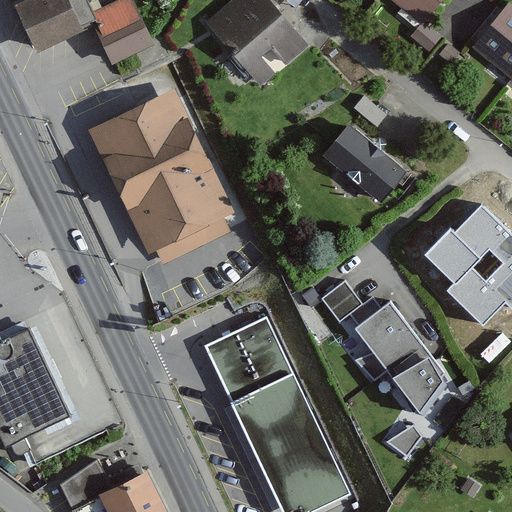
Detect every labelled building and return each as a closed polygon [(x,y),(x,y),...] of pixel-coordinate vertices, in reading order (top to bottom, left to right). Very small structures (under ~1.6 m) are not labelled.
[(108,0),(90,9),(85,0),(19,0),(15,2),(21,14),(38,51),(79,31),(85,28),(82,23),(92,18),(111,58),(152,39),(132,0),(108,0)] [(85,0),(90,9),(108,0),(85,0)] [(308,49),(265,0),(238,0),(208,26),(263,89),(308,49)] [(393,0),(427,27),(448,0),(393,0)] [(511,8),(476,55),(511,82),(511,8)] [(237,215),(178,87),(92,127),(152,255),(237,215)] [(364,96),(355,108),(378,125),(387,112),(364,96)] [(409,176),(350,130),(326,161),(385,207),(409,176)] [(464,213),(452,203),(441,217),(454,226),(464,213)] [(511,208),(496,227),(511,240),(492,264),(511,280),(511,208)] [(379,307),(372,297),(363,304),(344,281),(324,296),(341,317),(351,308),(361,321),(358,324),(389,364),(414,407),(443,368),(390,299),(379,307)] [(208,343),(234,398),(293,369),(267,315),(208,343)] [(0,430),(6,443),(11,441),(14,449),(21,452),(32,448),(26,434),(46,425),(48,431),(80,416),(35,320),(26,324),(24,318),(0,327),(0,430)] [(307,511),(353,491),(294,366),(228,397),(282,511),(307,511)] [(386,446),(411,457),(423,431),(398,419),(386,446)] [(165,511),(145,471),(112,487),(97,457),(61,483),(63,488),(74,511),(165,511)]
